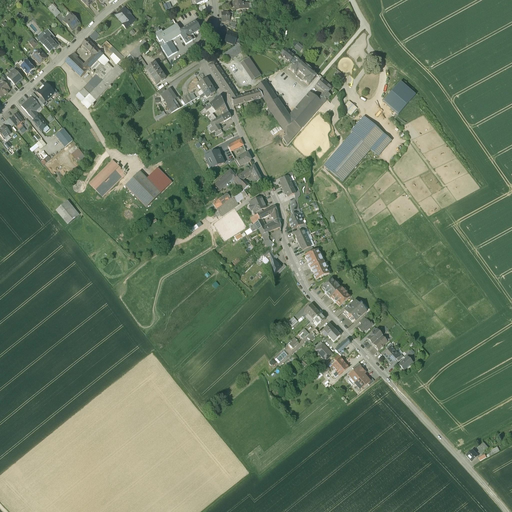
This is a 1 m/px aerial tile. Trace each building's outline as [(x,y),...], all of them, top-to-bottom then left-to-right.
[(120,7),(114,0),(110,0),(107,3),(108,5),(114,12),(120,7)] [(193,0),(190,0),(186,2),(185,0),(176,0),(177,2),(178,5),(177,5),(179,9),(188,5),(190,10),(195,8),(193,3),(194,2),(193,0)] [(202,0),(194,2),(193,3),(195,8),(196,13),(204,10),(206,10),(203,0),(202,0)] [(102,9),(97,4),(95,1),(91,5),(94,7),(98,13),(102,10),(102,9)] [(228,2),(217,4),(219,12),(225,10),(229,9),(228,2)] [(94,16),(82,3),(75,9),(87,22),(94,16)] [(108,5),(106,6),(105,5),(103,7),(104,8),(102,9),(102,10),(106,15),(107,17),(114,12),(108,5)] [(98,13),(97,14),(101,18),(106,15),(102,10),(98,13)] [(204,10),(196,13),(197,15),(199,15),(200,18),(208,16),(206,10),(204,10)] [(159,40),(167,36),(158,16),(150,19),(159,40)] [(238,16),(233,16),(233,19),(232,19),(232,22),(234,22),(234,23),(230,24),(231,28),(234,27),(240,26),(246,25),(245,19),(239,20),(239,16),(238,16)] [(162,20),(165,26),(171,23),(168,18),(162,20)] [(60,28),(56,24),(51,28),(55,33),(60,28)] [(123,24),(114,31),(118,35),(122,39),(123,40),(125,39),(128,42),(134,37),(129,30),(128,31),(123,24)] [(228,33),(228,28),(220,28),(220,38),(228,37),(228,33)] [(71,30),(68,32),(67,31),(62,36),(71,46),(75,41),(76,42),(79,39),(71,30)] [(194,38),(183,45),(179,48),(180,50),(179,51),(184,60),(191,57),(190,56),(193,54),(190,51),(199,46),(194,38)] [(171,44),(162,50),(160,47),(153,51),(158,59),(161,57),(164,61),(169,57),(179,51),(180,50),(179,48),(177,45),(174,48),(171,44)] [(54,52),(47,45),(44,48),(46,50),(39,56),(49,67),(54,63),(56,61),(52,57),(51,55),(54,52)] [(89,52),(94,57),(99,51),(94,47),(89,52)] [(226,47),(223,57),(232,60),(235,50),(226,47)] [(38,58),(32,52),(27,55),(30,58),(29,58),(33,62),(38,58)] [(94,63),(86,55),(81,60),(89,68),(90,68),(94,63)] [(149,62),(144,57),(129,70),(134,76),(138,72),(149,62)] [(176,68),(169,57),(164,61),(160,63),(167,73),(176,68)] [(301,63),(296,59),(292,64),(297,68),(301,63)] [(237,60),(221,71),(226,78),(241,66),(237,60)] [(89,84),(102,70),(94,63),(90,68),(93,70),(81,82),(75,75),(77,72),(73,68),(64,78),(80,93),(89,84)] [(109,65),(120,76),(123,73),(112,63),(109,65)] [(39,65),(32,71),(39,80),(42,77),(43,75),(44,76),(46,73),(39,65)] [(284,67),(282,65),(278,69),(281,71),(280,72),(287,78),(288,78),(291,74),(292,73),(285,67),(284,67)] [(116,80),(112,84),(106,79),(107,78),(108,76),(102,70),(89,84),(95,90),(75,112),(81,117),(81,118),(87,124),(123,86),(116,80)] [(146,82),(138,72),(134,76),(141,86),(146,82)] [(259,91),(247,74),(238,80),(250,97),(259,91)] [(21,75),(14,81),(20,87),(22,85),(20,82),(23,79),(23,78),(21,75)] [(23,78),(23,79),(20,82),(22,85),(27,90),(30,88),(32,88),(32,86),(34,84),(27,75),(23,78)] [(308,87),(302,82),(296,76),(288,86),(293,90),(293,92),(299,97),(301,97),(306,101),(314,92),(308,87)] [(230,103),(213,77),(207,81),(212,89),(229,115),(236,113),(230,103)] [(153,80),(145,86),(150,93),(159,87),(153,80)] [(383,102),(398,116),(414,97),(399,84),(383,102)] [(22,94),(15,85),(7,92),(9,94),(13,99),(15,100),(22,94)] [(159,87),(150,93),(155,101),(164,95),(159,87)] [(335,87),(331,92),(336,96),(340,91),(335,87)] [(7,96),(3,92),(0,94),(2,97),(3,96),(9,103),(11,101),(7,96)] [(204,95),(196,100),(202,110),(211,104),(208,100),(204,95)] [(308,109),(286,133),(291,139),(292,138),(298,144),(327,111),(325,109),(329,104),(318,95),(314,101),(322,108),(315,116),(308,109)] [(2,97),(0,98),(0,111),(1,112),(4,109),(4,110),(6,110),(8,108),(8,107),(7,106),(10,104),(9,103),(3,96),(2,97)] [(275,116),(263,98),(253,104),(255,106),(260,114),(265,121),(264,122),(264,123),(275,116)] [(41,103),(50,112),(54,108),(50,103),(45,99),(41,103)] [(54,108),(55,110),(58,108),(52,101),(50,103),(54,108)] [(358,110),(349,102),(342,109),(351,117),(358,110)] [(41,103),(36,107),(41,112),(45,116),(46,116),(50,112),(41,103)] [(211,104),(202,110),(203,111),(205,114),(213,108),(211,104)] [(168,105),(160,111),(166,120),(164,121),(168,126),(173,122),(170,117),(174,114),(168,105)] [(255,106),(251,108),(253,115),(260,114),(255,106)] [(247,110),(236,113),(229,115),(231,122),(253,115),(251,108),(247,110)] [(188,111),(181,115),(184,119),(185,120),(191,116),(188,111)] [(33,112),(28,117),(27,116),(21,121),(30,130),(34,134),(39,130),(35,126),(40,121),(35,115),(33,112)] [(45,116),(41,112),(38,114),(44,121),(47,118),(46,116),(45,116)] [(218,112),(208,120),(210,123),(214,127),(219,123),(222,120),(218,112)] [(276,117),(265,123),(280,146),(291,139),(286,133),(276,117)] [(367,121),(326,168),(342,182),(371,149),(379,156),(392,142),(367,121)] [(205,127),(203,128),(210,138),(215,135),(211,130),(214,127),(210,123),(205,127)] [(15,127),(8,133),(11,136),(16,142),(20,139),(18,136),(21,134),(15,127)] [(164,127),(154,132),(155,136),(165,130),(164,127)] [(226,129),(219,132),(222,137),(229,133),(226,129)] [(34,134),(34,135),(35,136),(35,138),(41,144),(42,144),(48,139),(47,139),(39,130),(34,134)] [(219,132),(215,135),(210,138),(209,140),(211,143),(216,140),(222,137),(219,132)] [(291,139),(280,146),(284,151),(280,154),(284,160),(298,144),(292,138),(291,139)] [(211,143),(208,145),(210,148),(213,146),(214,148),(219,146),(216,140),(211,143)] [(4,141),(1,144),(1,143),(0,143),(0,149),(4,153),(8,150),(11,148),(4,141)] [(72,155),(63,144),(55,150),(65,162),(72,155)] [(41,153),(30,163),(32,166),(38,161),(40,164),(46,159),(41,153)] [(205,167),(210,163),(203,153),(198,157),(205,167)] [(238,155),(226,162),(226,163),(229,167),(241,161),(238,155)] [(87,175),(77,163),(71,168),(81,181),(87,175)] [(43,166),(38,169),(42,174),(47,170),(43,166)] [(208,170),(204,172),(207,177),(205,178),(207,177),(210,184),(222,179),(216,167),(213,168),(213,167),(208,169),(208,170)] [(245,169),(232,176),(237,183),(249,176),(245,169)] [(111,176),(89,199),(102,212),(124,189),(111,176)] [(258,194),(252,181),(248,184),(250,188),(255,197),(258,194)] [(236,192),(234,190),(229,184),(212,199),(218,206),(230,195),(242,206),(243,205),(246,201),(240,195),(236,192)] [(248,184),(236,192),(240,195),(250,188),(248,184)] [(160,208),(138,187),(124,201),(145,223),(160,208)] [(283,194),(277,196),(279,199),(278,200),(279,202),(288,198),(285,193),(283,194)] [(85,203),(85,201),(85,198),(83,196),(81,195),(79,194),(76,195),(74,196),(72,198),(72,201),(72,203),(74,206),(76,207),(79,208),(81,207),(83,206),(85,203)] [(288,198),(279,202),(282,208),(290,204),(288,198)] [(290,204),(282,208),(283,210),(284,210),(285,213),(291,210),(293,209),(290,204)] [(220,221),(214,225),(219,231),(235,220),(235,218),(245,211),(242,206),(236,210),(229,215),(220,221)] [(226,212),(225,210),(217,216),(220,221),(229,215),(228,214),(231,212),(229,210),(226,212)] [(264,223),(259,213),(246,219),(251,230),(264,223)] [(294,215),(287,219),(289,224),(300,219),(298,214),(294,215)] [(67,215),(55,225),(67,239),(79,229),(67,215)] [(300,219),(289,224),(292,230),(299,227),(303,225),(300,219)] [(272,222),(262,227),(263,232),(268,230),(269,233),(270,233),(275,231),(274,227),(272,222)] [(262,227),(255,230),(257,235),(258,234),(258,235),(263,232),(262,227)] [(299,233),(295,235),(296,238),(297,241),(305,237),(303,232),(299,233)] [(257,235),(253,238),(256,245),(261,242),(258,235),(258,234),(257,235)] [(276,235),(271,236),(269,238),(263,241),(266,247),(279,242),(276,235)] [(305,237),(297,241),(299,246),(308,242),(312,240),(311,240),(312,239),(310,236),(309,235),(305,237)] [(239,248),(241,251),(253,245),(251,240),(247,242),(248,243),(239,248)] [(261,242),(256,245),(259,250),(262,256),(266,254),(265,251),(266,251),(265,248),(266,247),(263,241),(261,242)] [(308,242),(299,246),(300,249),(301,248),(302,251),(303,251),(310,248),(310,247),(308,242)] [(317,251),(305,257),(310,268),(311,268),(323,263),(323,262),(317,251)] [(280,268),(273,261),(263,272),(270,279),(275,273),(280,268)] [(323,263),(311,268),(311,269),(310,270),(311,272),(312,271),(314,276),(313,277),(314,279),(315,278),(316,280),(329,274),(323,262),(323,263)] [(283,265),(280,268),(275,273),(278,276),(286,267),(283,265)] [(340,289),(331,279),(321,289),(325,293),(324,294),(325,295),(326,295),(330,299),(331,298),(330,298),(340,289)] [(340,289),(330,298),(331,298),(334,302),(335,303),(339,307),(350,298),(341,288),(340,289)] [(355,301),(344,312),(349,317),(350,316),(360,307),(355,301)] [(320,315),(311,306),(305,311),(313,320),(320,315)] [(360,307),(350,316),(355,322),(366,312),(361,306),(360,307)] [(313,320),(313,321),(314,322),(318,326),(324,320),(320,315),(313,320)] [(288,322),(292,326),(297,321),(293,317),(288,322)] [(361,325),(357,329),(361,333),(364,330),(367,330),(373,325),(369,322),(368,323),(366,320),(361,325)] [(329,325),(323,331),(328,336),(334,330),(329,325)] [(309,335),(304,330),(299,335),(303,340),(309,335)] [(317,332),(315,330),(312,333),(320,341),(323,338),(317,332)] [(340,336),(334,330),(328,336),(327,336),(333,342),(340,336)] [(376,331),(367,339),(372,345),(382,337),(376,331)] [(382,337),(372,345),(378,351),(380,349),(382,349),(383,348),(383,347),(389,342),(385,338),(384,339),(382,337)] [(346,340),(335,351),(338,355),(350,344),(346,340)] [(320,342),(314,348),(316,351),(322,345),(320,342)] [(328,351),(322,345),(316,351),(321,357),(321,358),(323,359),(325,361),(332,355),(330,353),(328,351)] [(388,351),(382,356),(386,360),(395,352),(391,348),(388,351)] [(395,352),(386,360),(391,365),(396,360),(399,357),(395,352)] [(410,352),(403,358),(405,360),(407,358),(412,354),(410,352)] [(405,360),(399,366),(403,371),(407,368),(407,369),(410,367),(409,366),(412,364),(407,358),(405,360)] [(336,362),(332,367),(336,372),(335,372),(339,376),(348,368),(340,359),(336,362)] [(354,371),(348,376),(351,379),(348,382),(352,386),(354,384),(364,375),(366,374),(359,367),(354,371)] [(364,375),(354,384),(359,390),(364,386),(365,386),(367,384),(369,382),(369,381),(364,375)] [(484,452),(479,447),(477,449),(480,451),(476,455),(478,457),(484,452)] [(489,456),(500,452),(498,447),(490,450),(491,453),(489,454),(489,456)] [(476,455),(473,451),(466,457),(472,463),(478,457),(476,455)]
